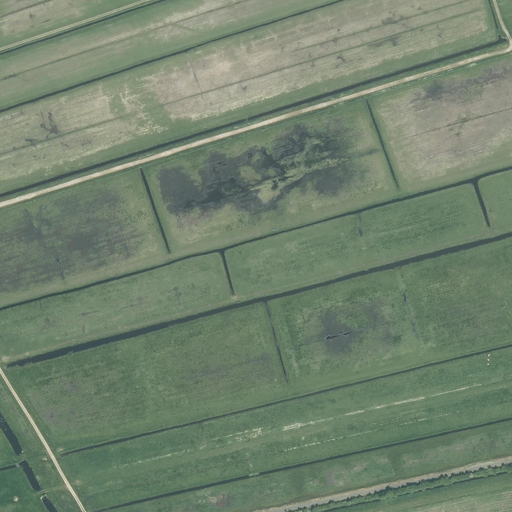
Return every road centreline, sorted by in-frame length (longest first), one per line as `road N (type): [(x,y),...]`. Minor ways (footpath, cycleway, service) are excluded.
road 1 (track): [(0,204),(505,50),(511,44),(494,0)]
road 2 (unclassified): [(275,511),(511,460)]
road 3 (track): [(83,511),(0,369)]
road 4 (track): [(147,0),(0,49)]
